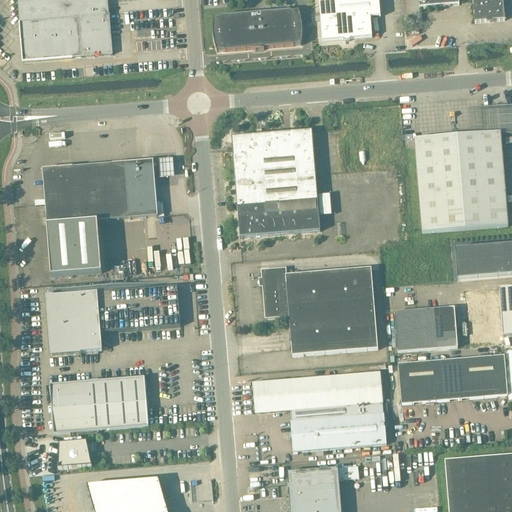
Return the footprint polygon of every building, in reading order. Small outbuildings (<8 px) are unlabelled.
[(17,0),(18,12),(108,5),(107,0),(17,0)] [(380,18),(378,0),(352,0),(349,0),(348,0),(318,0),(319,13),(330,12),(330,22),(320,23),(322,43),(372,39),(370,19),(380,18)] [(472,0),(475,24),(486,23),(486,24),(490,25),(493,24),(493,23),(505,22),(503,0),(418,0),(419,9),(459,6),(458,0),(472,0)] [(108,5),(18,12),(19,24),(22,64),(111,56),(109,16),(108,5)] [(214,45),(217,54),(224,54),(254,51),(264,51),(264,50),(294,48),(301,47),(301,42),(302,33),(301,25),(299,17),(298,12),(291,12),(261,15),(251,15),(251,16),(221,18),(214,19),(213,28),(213,37),(214,45)] [(511,133),(511,109),(482,112),(484,136),(414,141),(421,235),(507,228),(500,135),(511,133)] [(291,135),(231,140),(241,250),(401,236),(391,126),(331,132),(334,161),(294,165),(291,135)] [(168,160),(159,160),(161,176),(170,175),(173,175),(172,159),(168,160)] [(63,170),(42,172),(47,228),(51,279),(101,274),(97,224),(129,221),(157,219),(164,218),(163,203),(156,204),(153,163),(138,164),(125,165),(72,170),(68,165),(63,170)] [(511,277),(511,247),(455,252),(457,282),(511,277)] [(286,270),(261,272),(264,300),(265,321),(289,319),(291,338),(292,359),(377,352),(375,331),(370,271),(287,278),(286,270)] [(181,328),(177,288),(128,292),(127,286),(86,290),(86,296),(53,298),(53,297),(51,298),(47,299),(51,357),(80,355),(82,357),(81,355),(98,354),(102,353),(102,349),(101,335),(181,328)] [(511,288),(499,290),(503,338),(511,337),(511,288)] [(398,355),(458,351),(454,310),(394,315),(398,355)] [(511,351),(503,353),(503,358),(398,367),(401,407),(507,398),(507,403),(511,402),(511,351)] [(383,406),(380,375),(252,386),(255,417),(290,414),(291,424),(290,424),(293,457),(298,456),(297,454),(386,447),(384,417),(383,417),(382,406),(383,406)] [(50,388),(54,436),(70,435),(71,442),(63,441),(63,445),(59,446),(58,472),(91,469),(88,454),(92,454),(92,455),(93,445),(92,445),(92,446),(87,447),(86,443),(82,443),(81,440),(77,439),(78,438),(79,437),(80,437),(97,435),(98,435),(98,434),(99,434),(99,433),(99,432),(148,428),(144,381),(50,388)] [(448,511),(511,511),(511,457),(444,463),(448,511)] [(287,475),(289,511),(340,511),(338,471),(287,475)] [(87,487),(93,510),(142,496),(146,511),(167,511),(159,482),(87,487)]
